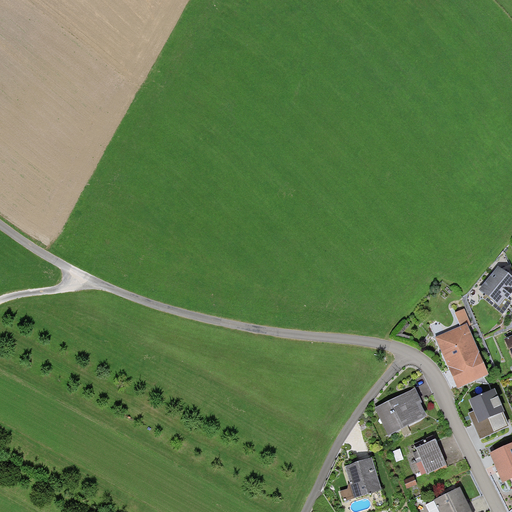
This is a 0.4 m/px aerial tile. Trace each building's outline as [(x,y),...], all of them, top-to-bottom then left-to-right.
[(511,293),(511,284),(497,272),(477,294),(496,311),(511,293)] [(486,374),(466,326),(438,338),(458,386),(486,374)] [(503,412),(494,391),(471,401),(475,412),(471,414),(481,438),(507,427),(501,413),(503,412)] [(427,422),(414,393),(374,411),(387,440),(427,422)] [(423,478),(442,470),(432,447),(413,455),(423,478)] [(511,448),(490,458),(502,487),(511,482),(511,448)] [(444,462),(447,468),(461,462),(458,456),(444,462)] [(353,502),(379,494),(370,463),(344,471),(353,502)] [(468,511),(459,492),(425,508),(427,511),(468,511)]
